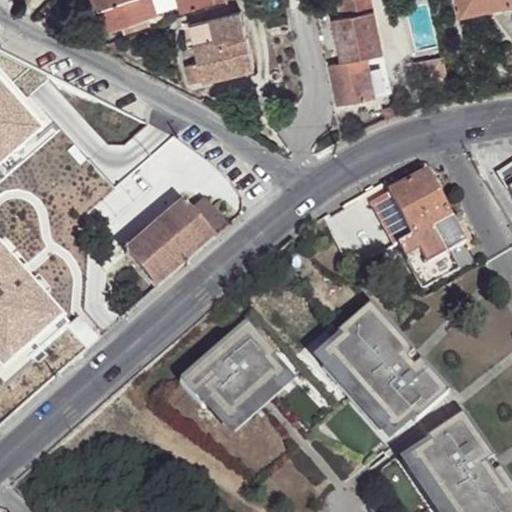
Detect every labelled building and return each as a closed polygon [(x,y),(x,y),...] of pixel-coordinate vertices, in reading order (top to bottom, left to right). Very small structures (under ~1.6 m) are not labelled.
[(122,28),(146,20),(159,15),(152,0),(91,0),(102,34),(122,28)] [(178,0),(182,11),(216,0),(178,0)] [(329,19),(337,63),(367,55),(380,52),(370,13),(365,0),(335,0),(340,17),(329,19)] [(456,0),(461,15),(509,4),(508,0),(456,0)] [(188,67),(192,83),(258,66),(243,12),(191,26),(201,63),(188,67)] [(148,28),(146,20),(122,28),(124,36),(148,28)] [(367,55),(337,63),(333,62),(327,67),(335,104),(341,103),(375,96),(367,55)] [(441,57),(413,64),(418,86),(446,80),(441,57)] [(41,120),(0,73),(0,366),(11,379),(68,329),(87,351),(98,342),(79,320),(69,328),(43,299),(31,285),(39,278),(28,265),(20,272),(0,249),(0,169),(26,146),(20,139),(41,120)] [(48,127),(41,120),(20,139),(26,146),(48,127)] [(498,176),(511,197),(511,166),(504,172),(498,176)] [(398,245),(406,260),(420,252),(433,276),(450,267),(444,256),(467,244),(437,189),(445,184),(441,176),(430,171),(389,194),(412,237),(398,245)] [(207,245),(215,239),(191,213),(180,200),(123,248),(159,288),(207,245)] [(218,236),(228,228),(205,202),(191,213),(215,239),(218,236)] [(420,252),(406,260),(422,291),(454,274),(450,267),(433,276),(420,252)] [(39,278),(31,285),(43,299),(52,292),(39,278)] [(386,427),(393,435),(412,417),(416,422),(447,394),(419,362),(418,363),(411,355),(412,355),(369,306),(338,334),(342,338),(323,356),(330,364),(333,361),(389,424),(386,427)] [(208,400),(229,423),(237,415),(235,413),(273,378),(276,380),(284,372),(269,357),(273,353),(244,321),(179,382),(201,407),(208,400)] [(324,369),(380,432),(386,427),(389,424),(333,361),(330,364),(324,369)] [(237,415),(243,422),(282,386),(276,380),(273,378),(235,413),(237,415)] [(511,511),(511,487),(500,469),(498,470),(492,460),(493,459),(463,414),(428,437),(431,442),(410,457),(416,466),(419,464),(451,511),(511,511)] [(409,470),(436,511),(451,511),(419,464),(416,466),(409,470)]
